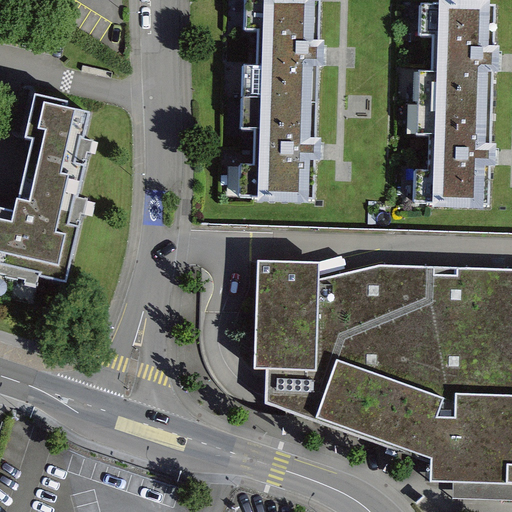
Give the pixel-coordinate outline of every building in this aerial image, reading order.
[(306,226),(313,20),(250,18),(243,224),(306,226)] [(479,231),(489,24),(421,21),(411,228),(479,231)] [(0,229),(0,291),(63,305),(81,222),(74,219),(89,162),(79,158),(85,129),(24,114),(0,230),(0,229)] [(320,270),(257,268),(254,378),(266,378),(265,411),(430,467),(430,489),(453,490),(511,491),(511,274),(379,270),(320,284),(320,270)] [(511,491),(453,490),(453,502),(511,504),(511,491)]
